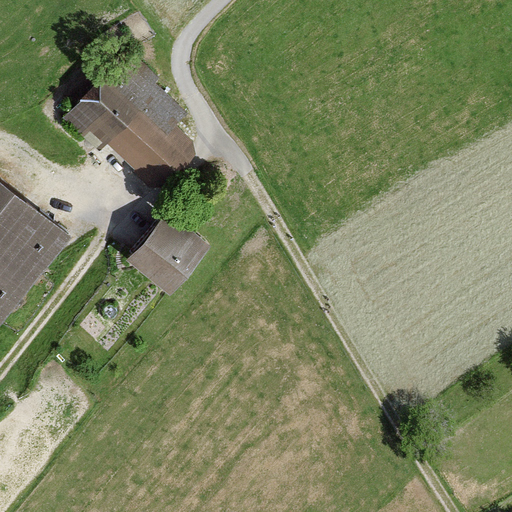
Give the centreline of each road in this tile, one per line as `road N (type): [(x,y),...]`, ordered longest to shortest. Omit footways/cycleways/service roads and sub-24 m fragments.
road 1 (track): [(454,511),(252,178),(219,146)]
road 2 (track): [(0,377),(110,234),(219,146)]
road 3 (residential): [(219,146),(177,73),(184,47),(238,0)]
